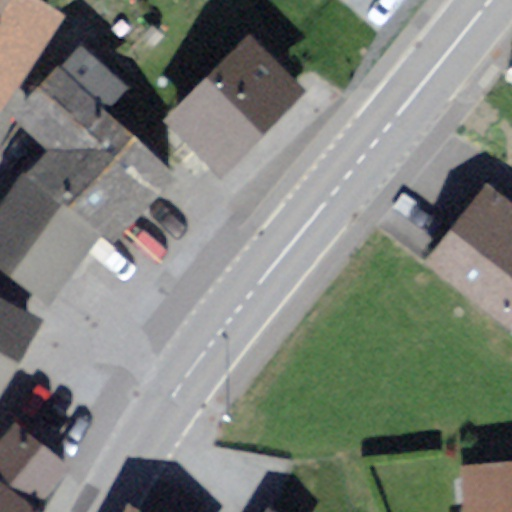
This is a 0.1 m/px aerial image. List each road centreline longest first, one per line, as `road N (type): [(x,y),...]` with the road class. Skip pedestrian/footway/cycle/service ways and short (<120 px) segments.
road 1 (secondary): [(485,0),(173,389)]
road 2 (residential): [(0,280),(173,389)]
road 3 (secondary): [(173,389),(102,511)]
